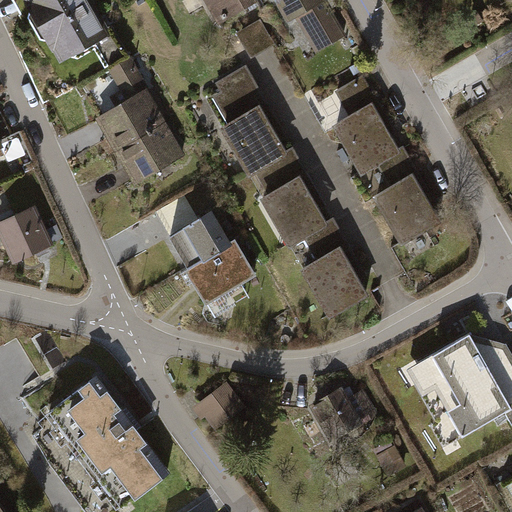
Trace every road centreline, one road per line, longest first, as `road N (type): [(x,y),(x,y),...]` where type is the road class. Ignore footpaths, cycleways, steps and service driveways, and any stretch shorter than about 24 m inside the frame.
road 1 (residential): [(507,261),(479,286),(360,353),(319,364),(276,367),(132,334)]
road 2 (residential): [(132,334),(0,44)]
road 3 (residential): [(132,334),(176,417),(245,511)]
road 4 (residential): [(413,98),(507,261)]
road 5 (residential): [(0,302),(132,334)]
